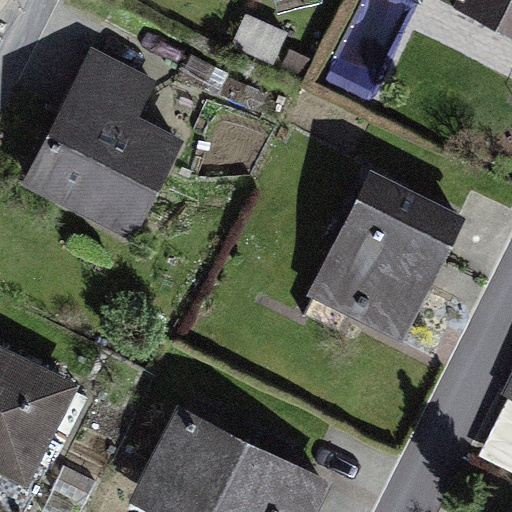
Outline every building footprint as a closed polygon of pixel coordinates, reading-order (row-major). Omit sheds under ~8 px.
[(511,0),(478,0),(477,4),(469,0),(429,0),(416,29),(511,74),(511,0)] [(167,94),(96,61),(33,197),(147,250),(190,158),(146,137),(167,94)] [(464,232),(368,192),(313,324),(409,364),(464,232)] [(91,406),(0,358),(0,484),(39,505),(91,406)] [(328,511),(331,507),(184,432),(142,511),(328,511)]
